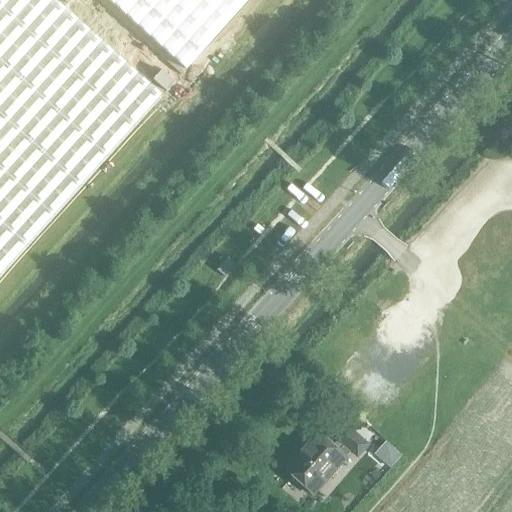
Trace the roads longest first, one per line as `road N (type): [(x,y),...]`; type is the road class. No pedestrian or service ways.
road 1 (tertiary): [(93,511),(511,48)]
road 2 (track): [(442,293),(423,273),(362,383)]
road 3 (track): [(423,273),(506,180)]
